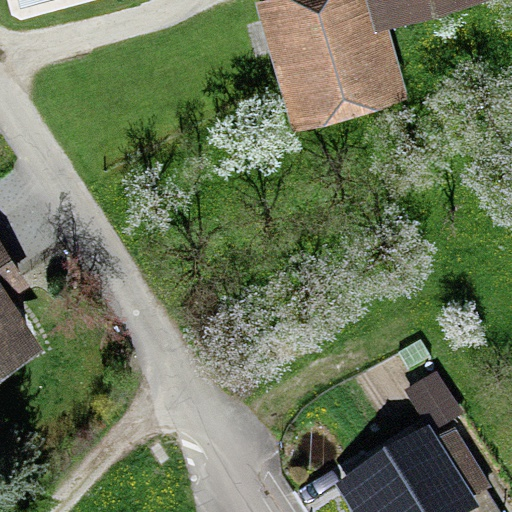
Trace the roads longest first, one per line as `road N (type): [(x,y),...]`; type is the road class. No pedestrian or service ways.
road 1 (residential): [(251,511),(176,372),(0,93)]
road 2 (track): [(176,372),(49,511)]
